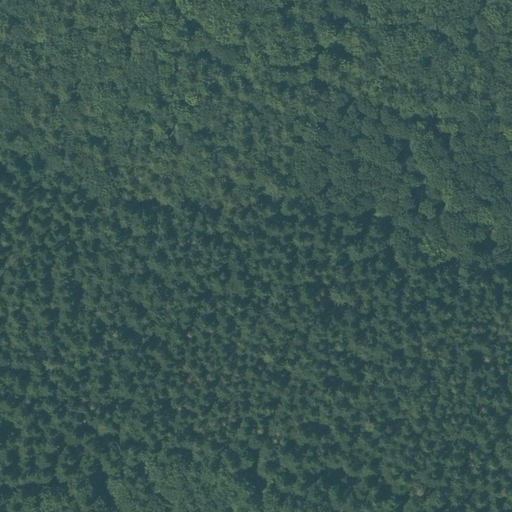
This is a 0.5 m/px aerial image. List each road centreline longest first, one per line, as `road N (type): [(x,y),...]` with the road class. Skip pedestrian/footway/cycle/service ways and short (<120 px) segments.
road 1 (track): [(0,488),(180,455),(207,457),(361,511)]
road 2 (track): [(230,465),(281,327)]
